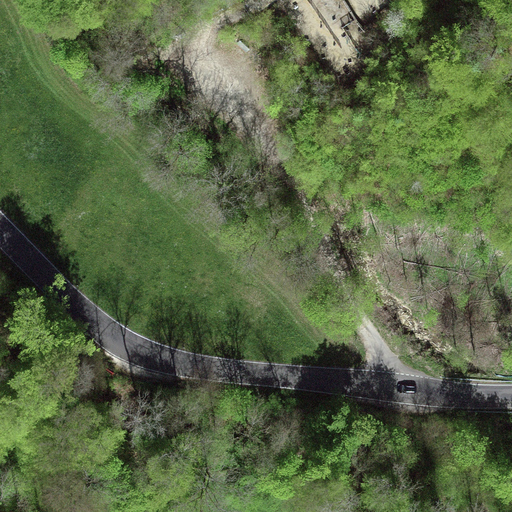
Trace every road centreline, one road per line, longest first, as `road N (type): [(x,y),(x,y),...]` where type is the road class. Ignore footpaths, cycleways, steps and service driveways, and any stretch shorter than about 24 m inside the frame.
road 1 (tertiary): [(0,230),(127,344),(184,364),(511,396)]
road 2 (track): [(255,0),(213,27),(210,67),(293,178),(321,229),(333,287),(386,353),(403,390)]
